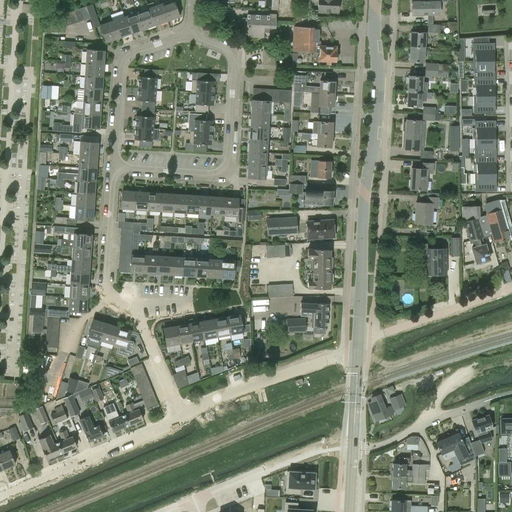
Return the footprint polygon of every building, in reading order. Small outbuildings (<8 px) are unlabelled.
[(172,0),(171,0),(160,4),(166,21),(179,17),(178,15),(181,14),(178,5),(175,6),(172,0)] [(338,0),(311,0),(311,5),(318,5),(318,13),(338,14),(338,0)] [(411,15),(439,14),(439,2),(411,3),(411,15)] [(34,12),(34,4),(23,3),(23,12),(34,12)] [(148,8),(154,26),(166,21),(160,4),(153,6),(152,3),(147,5),(148,8)] [(93,27),(99,25),(92,4),(86,6),(90,18),(93,27)] [(80,8),(84,20),(90,18),(86,6),(80,8)] [(74,10),(78,22),(84,20),(80,8),(74,10)] [(154,26),(148,8),(136,12),(142,30),(154,26)] [(68,12),(72,24),(78,22),(74,10),(68,12)] [(66,26),(72,24),(68,12),(62,15),(66,26)] [(124,17),(130,34),(142,30),(136,12),(124,17)] [(274,29),(274,14),(267,14),(266,16),(245,15),(245,20),(241,20),(241,31),(247,35),(247,36),(257,37),(257,34),(262,34),(262,32),(265,32),(265,28),(274,29)] [(112,21),(118,38),(130,34),(124,17),(112,21)] [(105,43),(118,38),(112,21),(99,25),(105,43)] [(440,24),(427,24),(427,33),(439,33),(440,24)] [(316,27),(293,26),(292,52),(315,52),(319,52),(318,61),(335,61),(335,59),(337,59),(337,53),(335,53),(335,51),(334,51),(334,48),(327,47),(327,46),(320,46),(320,41),(318,41),(319,29),(316,29),(316,27)] [(410,32),(410,47),(424,48),(425,33),(410,32)] [(475,61),(494,61),(494,50),(492,50),(492,43),(472,43),(472,62),(475,62),(475,61)] [(424,48),(410,47),(409,62),(423,63),(424,48)] [(85,63),(104,64),(105,51),(86,50),(85,63)] [(275,50),(262,50),(261,64),(275,65),(275,50)] [(281,65),(296,65),(297,53),(282,52),(281,65)] [(473,79),(492,78),(492,72),(494,72),(494,61),(475,61),(475,62),(475,71),(473,71),(473,79)] [(84,76),(103,77),(104,64),(85,63),(84,76)] [(138,76),(137,89),(155,90),(157,70),(144,69),(143,77),(138,76)] [(425,70),(425,78),(446,80),(447,71),(443,71),(438,71),(425,70)] [(195,92),(213,93),(214,81),(209,81),(210,73),(196,73),(196,80),(192,80),(192,92),(195,93),(195,92)] [(83,89),(102,90),(103,77),(84,76),(83,89)] [(408,76),(407,91),(421,92),(422,77),(408,76)] [(303,92),(313,92),(313,87),(304,87),(305,77),(294,77),(293,84),(294,84),(293,91),(303,92)] [(492,85),(492,78),(473,79),(473,86),(475,86),(475,95),(475,96),(494,96),(494,85),(492,85)] [(334,94),(335,81),(319,80),(319,87),(313,87),(313,92),(319,93),(334,94)] [(82,101),(101,103),(102,90),(83,89),(82,101)] [(141,101),(141,108),(154,109),(155,90),(137,89),(136,100),(141,101)] [(421,92),(407,91),(407,97),(405,98),(403,100),(403,102),(404,104),(406,104),(406,106),(420,107),(421,101),(426,101),(426,92),(421,92)] [(213,105),(213,93),(195,92),(195,93),(194,112),(207,113),(208,105),(213,105)] [(334,94),(319,93),(318,105),(333,106),(334,94)] [(475,96),(475,95),(473,95),(473,114),(493,114),(493,107),(494,107),(494,105),(494,96),(475,96)] [(258,101),(251,100),(250,113),(269,114),(269,101),(264,101),(258,101)] [(74,113),(81,114),(100,115),(101,103),(82,101),(82,108),(74,108),(74,113)] [(154,109),(141,108),(140,116),(135,116),(134,128),(153,129),(153,128),(154,109)] [(269,114),(250,113),(250,126),(268,127),(269,114)] [(100,115),(81,114),(81,127),(99,128),(100,115)] [(404,131),(404,135),(403,149),(422,151),(424,121),(434,121),(435,114),(422,114),(422,121),(405,120),(405,122),(402,122),(402,131),(404,131)] [(194,120),(193,131),(193,132),(211,133),(211,131),(213,131),(213,126),(212,126),(212,121),(194,120)] [(317,121),(312,121),(312,134),(332,135),(332,122),(317,121)] [(476,129),(476,138),(476,139),(495,138),(495,127),(493,127),(493,121),(474,121),(474,129),(476,129)] [(249,139),(267,140),(268,127),(250,126),(249,139)] [(157,129),(153,128),(153,129),(134,128),(134,140),(139,140),(138,148),(151,149),(152,141),(157,141),(157,129)] [(193,132),(193,131),(189,131),(189,143),(192,144),(192,151),(205,152),(206,144),(211,145),(211,133),(193,132)] [(309,133),(301,133),(300,139),(310,140),(310,139),(316,139),(316,146),(331,147),(332,135),(312,134),(309,133)] [(474,157),(475,157),(475,156),(493,156),(493,150),(495,149),(495,138),(476,139),(476,138),(474,138),(474,157)] [(248,152),(266,153),(267,140),(249,139),(248,152)] [(79,155),(97,156),(98,143),(80,141),(80,142),(74,142),(73,154),(79,154),(79,155)] [(458,151),(458,141),(449,141),(449,151),(458,151)] [(432,152),(420,151),(419,158),(432,159),(432,152)] [(248,152),(247,165),(266,166),(266,153),(248,152)] [(286,166),(286,160),(289,160),(289,154),(281,153),(280,166),(286,166)] [(78,167),(97,169),(97,156),(79,155),(78,167)] [(475,156),(475,157),(475,164),(476,164),(477,173),(495,173),(495,162),(493,162),(493,156),(475,156)] [(310,177),(329,178),(330,162),(310,161),(310,177)] [(426,181),(426,174),(432,174),(432,164),(421,163),(420,170),(411,169),(409,189),(425,190),(431,190),(432,182),(426,181)] [(266,166),(247,165),(246,178),(265,179),(265,171),(269,171),(269,166),(266,166)] [(77,180),(96,182),(97,169),(78,167),(77,180)] [(496,183),(495,173),(477,173),(474,173),(474,191),(494,191),(494,184),(496,184),(496,183)] [(289,183),(305,183),(305,176),(289,175),(289,183)] [(76,193),(95,194),(96,182),(77,180),(76,193)] [(288,190),(276,189),(276,195),(287,195),(287,193),(302,194),(302,184),(289,184),(288,190)] [(121,209),(134,210),(135,191),(122,190),(121,209)] [(332,191),(304,190),(304,203),(332,204),(332,191)] [(135,191),(134,210),(147,211),(148,192),(135,191)] [(148,192),(147,211),(159,212),(160,193),(148,192)] [(76,193),(75,206),(94,207),(95,194),(76,193)] [(160,193),(159,212),(172,213),(174,194),(160,193)] [(174,194),(172,213),(185,214),(186,195),(174,194)] [(186,195),(185,214),(198,214),(199,196),(186,195)] [(199,196),(198,214),(210,215),(212,197),(199,196)] [(223,216),(225,197),(212,197),(210,215),(223,216)] [(235,231),(222,230),(222,236),(235,236),(242,237),(242,225),(243,225),(244,207),(237,207),(238,198),(225,197),(223,216),(236,217),(235,225),(236,225),(235,231)] [(430,225),(431,208),(437,208),(438,207),(441,207),(441,199),(438,199),(438,197),(425,197),(425,203),(416,203),(414,224),(430,225)] [(498,199),(484,203),(486,214),(491,234),(493,242),(509,238),(498,199)] [(93,220),(94,207),(75,206),(72,205),(71,218),(93,220)] [(479,237),(491,234),(486,214),(480,216),(479,205),(461,206),(461,221),(463,221),(469,244),(471,243),(473,248),(471,248),(475,263),(482,261),(482,263),(487,262),(487,260),(489,259),(484,244),(481,245),(479,237)] [(247,211),(247,212),(247,221),(260,220),(260,210),(247,211)] [(296,217),(265,218),(266,235),(297,234),(296,217)] [(307,239),(333,238),(332,220),(306,222),(307,239)] [(133,222),(118,221),(117,227),(120,228),(132,229),(133,222)] [(52,245),(57,245),(72,246),(91,247),(92,234),(81,233),(81,228),(65,227),(65,233),(68,233),(67,240),(58,239),(52,238),(52,245)] [(460,237),(450,237),(451,256),(460,255),(460,237)] [(43,244),(34,243),(33,252),(42,253),(43,244)] [(427,243),(419,243),(419,252),(418,252),(418,259),(425,259),(426,274),(445,274),(445,248),(427,249),(427,243)] [(290,256),(289,244),(265,246),(266,258),(290,256)] [(90,260),(91,247),(72,246),(71,259),(90,260)] [(143,273),(144,254),(137,254),(137,249),(131,248),(131,249),(131,254),(131,260),(130,266),(130,272),(143,273)] [(307,282),(307,289),(319,289),(330,289),(330,280),(330,270),(329,270),(330,260),(330,250),(321,249),(307,249),(307,259),(312,259),(311,269),(311,271),(312,271),(312,279),(312,282),(307,282)] [(144,254),(143,273),(155,274),(156,255),(144,254)] [(156,255),(155,274),(168,275),(169,256),(156,255)] [(208,259),(206,278),(219,278),(220,260),(214,259),(214,255),(208,255),(208,259)] [(169,256),(168,275),(181,276),(182,257),(169,256)] [(182,257),(181,276),(194,277),(195,258),(182,257)] [(206,278),(208,259),(195,258),(194,277),(206,278)] [(90,260),(71,259),(71,266),(56,265),(55,271),(71,272),(89,273),(90,260)] [(220,260),(219,278),(232,279),(233,271),(239,271),(240,260),(234,260),(233,260),(220,260)] [(70,284),(88,286),(89,273),(71,272),(70,284)] [(46,283),(31,282),(30,294),(35,295),(45,295),(46,283)] [(88,286),(70,284),(69,297),(87,298),(88,293),(89,293),(90,292),(91,288),(89,286),(88,286)] [(268,297),(292,296),(291,284),(267,285),(268,297)] [(87,298),(69,297),(68,311),(86,312),(87,298)] [(312,313),(312,327),(313,327),(313,333),(325,334),(325,328),(326,328),(327,304),(314,303),(314,313),(312,313)] [(29,315),(33,315),(43,316),(44,308),(35,308),(30,307),(29,315)] [(226,317),(230,335),(243,333),(241,325),(244,325),(245,323),(245,321),(245,318),(244,316),(242,315),(240,316),(239,314),(226,317)] [(43,316),(33,315),(32,332),(34,333),(42,333),(43,316)] [(213,319),(217,337),(230,335),(226,317),(213,319)] [(287,333),(305,332),(305,318),(286,319),(287,333)] [(101,341),(106,323),(94,319),(88,337),(101,341)] [(201,321),(204,339),(217,337),(213,319),(201,321)] [(201,321),(188,323),(192,341),(204,339),(201,321)] [(112,344),(113,344),(118,327),(106,323),(101,341),(107,343),(106,346),(111,348),(112,344)] [(176,325),(179,344),(192,341),(188,323),(176,325)] [(167,352),(180,349),(179,344),(176,325),(163,328),(167,352)] [(118,327),(113,344),(120,347),(118,353),(128,356),(131,355),(134,345),(133,341),(128,340),(131,330),(118,327)] [(82,356),(82,355),(83,351),(84,349),(84,348),(78,346),(74,357),(81,359),(82,356)] [(129,366),(132,364),(139,362),(136,356),(127,360),(129,366)] [(188,356),(181,358),(183,364),(190,362),(188,356)] [(183,364),(181,358),(175,361),(177,367),(183,364)] [(130,368),(132,375),(143,370),(141,364),(130,368)] [(104,378),(122,371),(123,371),(108,366),(104,378)] [(143,370),(132,375),(134,380),(146,375),(143,370)] [(146,375),(134,380),(137,386),(148,381),(146,375)] [(187,384),(185,376),(174,380),(177,388),(187,384)] [(67,383),(65,391),(73,393),(77,380),(69,378),(67,383)] [(125,378),(118,381),(121,388),(130,384),(128,379),(126,380),(125,378)] [(148,381),(137,386),(139,391),(150,387),(148,381)] [(395,392),(392,386),(386,388),(389,394),(395,392)] [(103,398),(98,387),(91,390),(96,402),(103,398)] [(150,387),(139,391),(142,398),(153,393),(150,387)] [(153,393),(142,398),(144,403),(155,399),(153,393)] [(372,414),(374,420),(392,413),(389,406),(384,408),(378,394),(370,398),(371,402),(367,404),(371,414),(372,414)] [(71,395),(62,399),(70,417),(79,414),(71,395)] [(402,396),(397,398),(389,401),(392,410),(400,407),(405,405),(402,396)] [(155,399),(144,403),(146,409),(158,405),(155,399)] [(123,415),(127,426),(142,419),(138,409),(135,410),(132,403),(125,406),(128,413),(123,415)] [(112,432),(127,426),(123,415),(118,417),(112,404),(103,408),(108,421),(112,432)] [(61,405),(57,407),(55,408),(56,411),(50,414),(54,424),(67,418),(61,405)] [(33,423),(44,418),(40,409),(29,414),(33,423)] [(18,416),(23,431),(33,427),(27,412),(18,416)] [(88,442),(103,435),(98,425),(93,427),(88,415),(80,419),(84,430),(84,431),(88,442)] [(476,441),(472,442),(471,443),(475,456),(483,453),(481,443),(491,440),(488,431),(486,432),(486,430),(492,428),(487,415),(471,420),(475,433),(476,433),(478,440),(476,441)] [(511,418),(500,419),(501,433),(511,432),(511,418)] [(14,426),(8,429),(13,441),(19,438),(14,426)] [(62,440),(57,442),(61,453),(76,446),(72,436),(68,437),(65,430),(59,432),(62,440)] [(458,432),(447,437),(456,459),(457,462),(463,460),(462,457),(467,455),(470,461),(475,458),(468,440),(462,443),(458,432)] [(50,434),(38,439),(46,459),(61,453),(57,442),(54,443),(50,434)] [(406,439),(405,444),(417,445),(417,437),(416,437),(410,436),(406,439)] [(456,459),(447,437),(435,442),(441,454),(447,452),(452,464),(448,466),(450,472),(460,468),(456,459)] [(0,453),(0,461),(3,469),(15,464),(9,450),(0,453)] [(392,475),(424,475),(424,470),(429,470),(429,465),(425,464),(411,464),(411,470),(405,470),(405,465),(408,465),(409,457),(398,457),(398,463),(392,463),(392,475)] [(287,472),(285,493),(299,493),(299,487),(313,488),(314,473),(287,472)] [(424,475),(392,475),(391,488),(404,488),(404,482),(411,482),(411,483),(424,483),(424,475)] [(391,499),(390,511),(398,511),(426,511),(427,506),(410,506),(410,500),(391,499)] [(285,503),(284,511),(311,511),(312,510),(297,509),(297,503),(285,503)]
